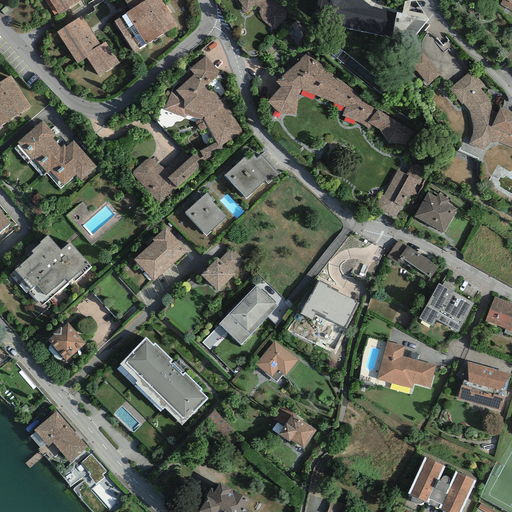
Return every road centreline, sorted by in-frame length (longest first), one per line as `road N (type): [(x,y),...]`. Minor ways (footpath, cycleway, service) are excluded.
road 1 (residential): [(511,294),(399,237),(350,223),(256,133),(214,19)]
road 2 (residential): [(0,15),(75,96),(102,110),(122,104),(214,19)]
road 3 (tertiary): [(165,511),(0,330)]
road 4 (residential): [(431,0),(446,37),(511,91)]
